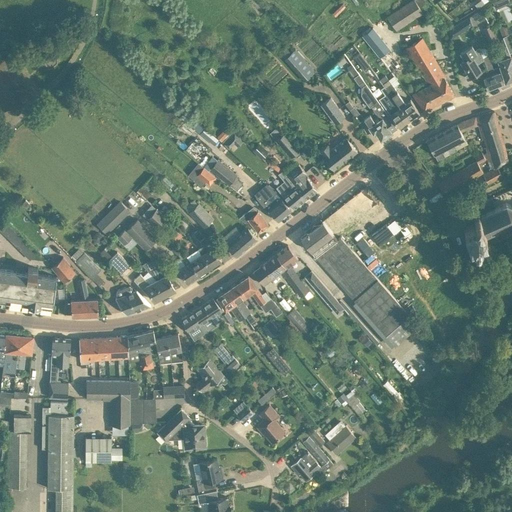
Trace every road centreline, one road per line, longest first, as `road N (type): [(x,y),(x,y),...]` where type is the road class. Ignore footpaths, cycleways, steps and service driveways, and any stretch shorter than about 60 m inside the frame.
road 1 (residential): [(394,147),(172,310)]
road 2 (residential): [(227,477),(269,472),(268,466),(189,397),(172,310)]
road 3 (residential): [(172,310),(112,325),(0,317)]
road 4 (unclassified): [(394,147),(435,209),(447,209),(459,246)]
